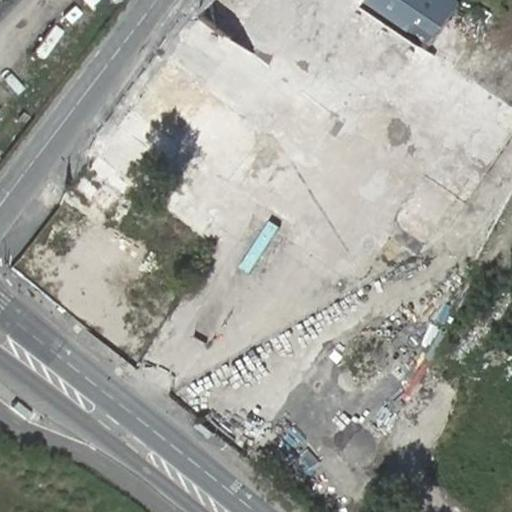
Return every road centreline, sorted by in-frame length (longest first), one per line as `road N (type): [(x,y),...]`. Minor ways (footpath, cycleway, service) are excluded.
road 1 (secondary): [(256,511),(0,305)]
road 2 (tertiary): [(0,206),(160,0)]
road 3 (secondary): [(0,359),(200,511)]
